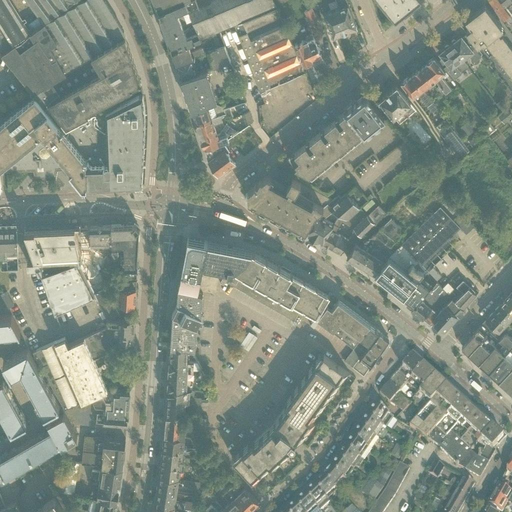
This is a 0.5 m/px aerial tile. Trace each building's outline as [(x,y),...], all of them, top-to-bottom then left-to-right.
[(0,0),(0,50),(2,53),(8,60),(35,94),(45,106),(49,104),(66,127),(65,128),(88,115),(86,112),(131,88),(140,83),(133,59),(128,45),(126,37),(124,33),(104,0),(0,0)] [(153,0),(159,12),(188,0),(153,0)] [(188,0),(159,12),(161,18),(164,16),(166,21),(167,23),(173,33),(167,36),(171,47),(171,49),(172,51),(197,40),(234,25),(277,7),(273,0),(188,0)] [(325,13),(333,35),(357,26),(346,0),(336,0),(339,7),(325,13)] [(382,0),(386,4),(384,6),(395,20),(404,13),(405,14),(420,1),(419,0),(382,0)] [(511,14),(500,0),(488,0),(503,19),(505,17),(511,25),(511,14)] [(511,0),(500,0),(505,6),(511,14),(511,0)] [(511,40),(484,4),(458,24),(511,93),(511,102),(511,103),(511,102),(511,40)] [(305,71),(277,7),(234,25),(252,69),(260,91),(305,71)] [(312,8),(304,11),(309,23),(317,19),(312,8)] [(304,40),(295,44),(303,64),(312,60),(316,69),(326,65),(312,34),(306,37),(307,39),(304,40),(304,41),(304,40)] [(452,43),(450,44),(462,59),(462,60),(469,54),(470,56),(470,57),(469,57),(469,58),(469,59),(470,60),(470,61),(471,62),(472,63),(473,63),(474,63),(475,63),(476,63),(477,63),(477,62),(478,62),(478,61),(479,61),(479,60),(479,59),(479,58),(479,57),(480,56),(480,55),(482,53),(475,44),(467,35),(463,38),(461,35),(456,40),(454,39),(451,41),(452,43)] [(191,42),(172,51),(174,58),(175,61),(175,62),(198,54),(205,52),(202,46),(194,49),(193,48),(192,43),(191,42)] [(224,44),(208,51),(214,67),(230,61),(224,44)] [(443,57),(438,61),(446,71),(445,71),(448,75),(452,72),(455,76),(467,67),(468,68),(468,67),(462,60),(462,59),(450,44),(449,45),(447,45),(445,47),(445,48),(439,53),(443,57)] [(198,54),(175,62),(176,62),(176,64),(177,65),(179,74),(181,78),(197,72),(194,64),(201,62),(199,58),(198,55),(198,54)] [(434,57),(424,64),(435,78),(435,79),(440,85),(446,92),(451,88),(443,79),(448,75),(445,71),(446,71),(438,61),(434,57)] [(424,64),(411,75),(422,89),(429,84),(430,86),(435,83),(433,81),(435,79),(435,78),(424,64)] [(197,72),(181,78),(182,83),(185,90),(186,93),(211,84),(206,70),(197,73),(197,72)] [(422,89),(411,75),(401,83),(413,97),(417,93),(432,112),(438,108),(422,89)] [(211,84),(186,93),(186,94),(190,104),(190,105),(191,109),(191,110),(207,105),(207,103),(207,102),(216,99),(211,84)] [(446,92),(440,85),(437,88),(443,94),(446,92)] [(410,103),(397,86),(379,101),(393,118),(410,103)] [(1,122),(0,123),(0,183),(1,190),(0,190),(1,190),(2,190),(0,177),(0,170),(66,168),(67,168),(82,187),(86,187),(108,186),(109,186),(138,184),(139,185),(139,184),(141,182),(142,182),(142,181),(143,163),(143,156),(144,152),(144,145),(144,139),(144,135),(145,128),(145,125),(145,116),(145,110),(144,107),(144,105),(144,100),(143,98),(143,94),(143,92),(142,88),(142,87),(133,92),(88,115),(65,128),(66,127),(49,104),(45,106),(35,94),(6,119),(1,122)] [(344,111),(345,112),(361,133),(363,132),(365,134),(372,128),(374,130),(376,127),(375,126),(384,119),(365,95),(357,101),(356,100),(355,100),(355,101),(353,104),(352,103),(351,104),(352,105),(344,111)] [(207,105),(191,110),(193,116),(194,118),(196,125),(212,119),(211,117),(220,115),(225,113),(224,109),(223,107),(216,104),(213,105),(212,101),(207,102),(207,103),(207,105)] [(511,114),(508,109),(498,116),(504,123),(511,117),(511,114)] [(249,112),(244,114),(248,125),(252,122),(249,112)] [(361,133),(345,112),(341,116),(339,114),(335,117),(335,118),(335,119),(335,120),(331,124),(347,145),(361,133)] [(212,119),(196,125),(198,130),(199,132),(201,139),(217,134),(214,125),(223,122),(220,115),(211,117),(212,119)] [(201,140),(204,147),(208,161),(224,149),(227,152),(229,151),(224,144),(229,142),(228,139),(233,136),(239,132),(227,123),(226,123),(219,134),(217,135),(217,134),(201,139),(201,140)] [(490,123),(483,129),(488,135),(495,129),(490,123)] [(320,132),(316,136),(332,157),(347,145),(331,124),(326,128),(324,126),(320,129),(321,129),(320,129),(320,130),(320,131),(320,132)] [(470,125),(463,131),(467,136),(474,130),(470,125)] [(453,130),(446,136),(454,146),(461,140),(453,130)] [(473,135),(467,139),(473,147),(479,142),(473,135)] [(306,144),(301,148),(317,169),(332,157),(316,136),(311,140),(309,138),(305,141),(306,141),(305,142),(305,143),(305,144),(306,144)] [(380,161),(374,153),(358,166),(366,177),(370,174),(371,176),(377,171),(379,174),(404,155),(398,147),(380,161)] [(289,158),(286,161),(287,163),(310,175),(317,169),(301,148),(296,152),(294,150),(290,153),(291,153),(290,153),(290,154),(290,155),(290,156),(291,156),(290,156),(290,157),(289,158)] [(208,161),(218,176),(235,163),(227,152),(224,149),(208,161)] [(462,159),(436,183),(445,193),(452,186),(459,193),(458,193),(466,200),(465,201),(472,208),(471,209),(479,216),(478,216),(485,223),(484,224),(492,231),(491,232),(498,239),(497,239),(505,246),(504,247),(511,254),(511,215),(510,214),(511,213),(504,206),(505,205),(498,198),(491,191),(492,190),(484,183),(485,182),(478,175),(479,174),(471,167),(470,167),(462,159)] [(56,168),(31,169),(34,179),(54,178),(56,168)] [(255,204),(305,232),(315,214),(322,207),(323,205),(325,206),(333,200),(292,177),(287,186),(267,175),(262,179),(260,178),(257,183),(256,182),(253,186),(245,192),(246,201),(254,206),(255,204)] [(333,224),(323,218),(332,210),(341,215),(348,219),(360,208),(346,192),(340,197),(338,195),(333,200),(325,206),(323,205),(322,207),(315,214),(305,232),(304,233),(322,243),(333,224)] [(378,205),(353,229),(361,236),(374,224),(375,224),(386,213),(378,205)] [(456,220),(463,214),(458,209),(452,215),(456,220)] [(384,261),(373,274),(374,275),(375,274),(402,297),(408,289),(412,285),(416,281),(418,279),(420,276),(424,271),(417,269),(416,267),(415,266),(412,263),(408,268),(410,270),(409,272),(399,264),(410,253),(416,258),(421,264),(453,233),(434,212),(416,230),(393,252),(390,255),(385,261),(384,261)] [(333,224),(322,243),(341,254),(348,240),(335,233),(343,220),(338,217),(334,224),(333,224)] [(139,228),(135,224),(111,225),(112,247),(112,248),(127,277),(136,278),(139,228)] [(82,263),(79,264),(88,280),(96,296),(106,318),(109,317),(110,317),(120,312),(116,304),(100,272),(100,271),(99,269),(100,268),(101,267),(102,267),(102,266),(103,265),(103,264),(104,263),(104,262),(104,261),(104,260),(103,258),(103,257),(102,255),(101,254),(100,253),(98,252),(97,252),(95,252),(94,251),(94,249),(112,248),(112,247),(111,225),(101,226),(89,226),(90,250),(82,250),(82,263)] [(81,227),(82,250),(90,250),(89,226),(88,226),(87,225),(82,226),(81,227)] [(75,228),(61,229),(79,264),(82,263),(81,227),(75,227),(75,228)] [(61,229),(26,230),(28,237),(27,237),(34,257),(28,257),(28,263),(37,263),(55,314),(95,297),(96,296),(88,280),(79,264),(61,229)] [(18,248),(18,240),(17,230),(0,230),(0,259),(6,259),(5,249),(18,248)] [(183,262),(182,266),(183,266),(193,269),(202,270),(203,265),(208,242),(208,241),(207,241),(204,241),(201,240),(188,237),(186,243),(183,262)] [(208,241),(208,242),(203,265),(221,269),(220,271),(229,273),(232,271),(249,258),(253,251),(253,250),(208,241)] [(318,287),(253,251),(249,258),(232,271),(233,272),(227,282),(298,322),(305,309),(313,314),(318,317),(325,303),(329,297),(330,295),(328,294),(325,292),(318,287)] [(181,270),(178,288),(178,289),(197,293),(198,290),(202,270),(193,269),(183,266),(182,266),(181,270)] [(433,267),(428,271),(437,280),(441,275),(433,267)] [(408,289),(402,296),(414,306),(416,304),(420,298),(425,292),(427,294),(434,286),(431,284),(423,277),(422,277),(418,281),(417,280),(416,281),(412,285),(408,289)] [(136,280),(126,280),(120,279),(119,304),(116,304),(120,312),(110,317),(109,317),(106,318),(110,325),(115,336),(116,332),(121,332),(120,341),(133,341),(134,319),(134,318),(124,317),(124,304),(128,304),(129,306),(133,306),(134,305),(135,305),(136,280)] [(414,306),(411,309),(416,313),(422,318),(431,307),(429,306),(435,299),(439,294),(444,289),(442,288),(437,282),(434,286),(427,294),(425,292),(420,298),(416,304),(414,306)] [(431,307),(422,318),(431,325),(433,322),(434,322),(438,316),(437,315),(439,314),(436,312),(441,307),(442,305),(441,305),(444,302),(446,300),(444,298),(448,294),(454,289),(448,282),(442,288),(444,289),(439,294),(435,299),(429,306),(431,307)] [(469,288),(454,301),(462,309),(463,309),(476,294),(469,288)] [(171,346),(170,347),(189,349),(190,349),(189,348),(195,348),(197,326),(202,326),(202,316),(201,315),(203,294),(202,294),(197,293),(178,289),(178,292),(177,292),(177,303),(177,304),(177,307),(174,312),(174,313),(173,313),(173,314),(172,314),(171,346)] [(511,311),(511,290),(501,302),(511,311)] [(446,300),(444,302),(454,313),(456,315),(457,316),(459,318),(465,312),(463,309),(462,309),(454,301),(448,294),(444,298),(446,300)] [(353,345),(355,344),(370,324),(338,300),(332,308),(327,304),(318,317),(317,317),(353,345)] [(438,316),(434,322),(442,329),(445,329),(457,316),(456,315),(454,313),(444,302),(441,305),(442,305),(441,307),(436,312),(439,314),(437,315),(438,316)] [(511,311),(501,302),(493,311),(507,323),(511,318),(511,317),(511,311)] [(493,311),(482,324),(489,331),(495,336),(498,332),(507,323),(493,311)] [(0,407),(13,432),(0,437),(0,463),(8,478),(79,438),(11,313),(0,313),(0,407)] [(344,360),(352,366),(368,346),(379,331),(370,324),(355,344),(353,345),(355,347),(344,360)] [(461,346),(468,352),(480,340),(489,331),(482,324),(461,346)] [(105,383),(104,383),(100,373),(101,372),(101,366),(98,368),(94,359),(121,347),(115,336),(110,325),(68,344),(65,337),(33,351),(38,361),(61,402),(65,408),(78,403),(91,397),(107,389),(107,388),(105,383)] [(379,331),(368,346),(378,354),(387,341),(388,338),(379,331)] [(236,339),(242,342),(246,335),(240,332),(236,339)] [(489,349),(478,361),(488,371),(507,350),(506,349),(511,342),(511,338),(507,334),(503,334),(490,348),(489,349)] [(480,340),(468,352),(478,361),(489,349),(480,340)] [(488,371),(498,380),(511,365),(511,342),(506,349),(507,350),(488,371)] [(368,346),(352,366),(355,368),(363,374),(378,354),(368,346)] [(169,361),(189,362),(189,359),(189,353),(192,353),(190,349),(189,349),(170,347),(170,349),(170,351),(169,361)] [(324,355),(276,420),(275,421),(275,422),(275,423),(275,424),(276,425),(272,429),(271,428),(270,428),(269,428),(268,429),(234,460),(257,485),(258,484),(255,481),(262,473),(266,477),(267,476),(263,473),(271,465),(277,471),(278,470),(274,467),(282,459),(286,463),(286,462),(283,458),(291,451),(294,455),(295,454),(288,447),(290,446),(291,446),(292,447),(293,446),(294,446),(295,445),(295,444),(295,443),(295,442),(294,441),(295,440),(303,445),(304,444),(300,441),(306,433),(310,436),(311,435),(307,432),(313,423),(317,426),(318,425),(311,420),(318,411),(322,414),(323,414),(318,411),(325,402),(329,405),(330,404),(326,401),(332,392),(336,395),(337,394),(333,391),(339,382),(343,385),(344,385),(340,382),(346,373),(350,376),(351,375),(338,365),(324,355)] [(411,359),(379,394),(390,404),(399,393),(407,384),(423,366),(416,359),(413,357),(411,359)] [(169,361),(169,374),(202,376),(205,376),(201,370),(199,369),(198,375),(192,375),(193,363),(189,362),(169,361)] [(507,388),(511,392),(511,365),(498,380),(507,388)] [(407,384),(419,394),(425,388),(435,377),(423,366),(407,384)] [(202,376),(169,374),(168,389),(189,391),(189,390),(191,390),(192,380),(202,381),(202,376)] [(419,394),(412,402),(424,412),(446,387),(435,377),(425,388),(419,394)] [(409,428),(427,439),(461,401),(446,387),(424,412),(409,428)] [(107,389),(91,397),(95,406),(104,406),(128,408),(130,391),(107,389)] [(168,389),(167,402),(184,404),(185,403),(192,403),(192,409),(206,399),(201,399),(201,398),(194,397),(195,390),(191,390),(189,390),(189,391),(168,389)] [(399,393),(390,404),(403,412),(410,404),(399,393)] [(427,439),(438,446),(471,409),(461,401),(427,439)] [(167,402),(166,417),(181,418),(180,417),(186,413),(184,411),(184,404),(167,402)] [(375,405),(367,416),(381,425),(386,429),(394,418),(388,414),(375,405)] [(128,408),(104,406),(104,412),(97,411),(96,422),(105,422),(105,424),(113,425),(113,423),(127,424),(128,408)] [(438,447),(457,466),(492,428),(471,409),(438,446),(438,447)] [(360,426),(373,436),(381,425),(367,416),(360,426)] [(165,426),(164,435),(184,437),(185,437),(186,426),(183,426),(183,423),(186,423),(181,418),(166,417),(166,421),(165,421),(165,426)] [(352,437),(366,447),(371,451),(379,440),(373,436),(360,426),(352,437)] [(470,452),(457,466),(458,466),(471,474),(480,479),(495,453),(492,450),(503,438),(492,428),(478,443),(485,449),(479,459),(476,457),(470,452)] [(407,434),(403,440),(410,444),(413,439),(407,434)] [(105,437),(86,435),(84,450),(99,452),(124,455),(125,439),(105,437)] [(164,435),(163,448),(182,451),(188,451),(191,452),(194,452),(195,447),(186,446),(186,444),(183,444),(184,437),(164,435)] [(345,448),(358,457),(366,447),(352,437),(345,448)] [(396,445),(394,450),(401,455),(404,449),(396,445)] [(163,448),(161,462),(189,466),(190,459),(185,458),(185,457),(182,457),(182,451),(163,448)] [(345,448),(337,459),(351,468),(353,464),(358,467),(363,461),(358,457),(345,448)] [(84,450),(82,464),(101,466),(122,468),(124,455),(99,452),(84,450)] [(391,455),(398,459),(399,459),(401,455),(394,450),(391,455)] [(337,459),(329,470),(336,474),(329,482),(335,489),(343,479),(351,468),(337,459)] [(67,462),(64,486),(75,487),(78,463),(67,462)] [(161,462),(159,475),(179,479),(180,471),(183,472),(183,470),(189,471),(189,466),(161,462)] [(511,462),(500,483),(503,485),(506,481),(510,477),(511,473),(511,462)] [(399,463),(397,468),(406,474),(409,469),(399,463)] [(435,463),(428,474),(436,479),(437,479),(444,468),(435,463)] [(99,477),(98,483),(119,486),(121,473),(122,468),(101,466),(100,471),(93,470),(92,475),(99,477)] [(397,468),(394,473),(404,479),(406,474),(397,468)] [(383,469),(381,472),(390,478),(392,473),(383,469)] [(324,477),(314,486),(325,498),(335,489),(329,482),(336,474),(329,470),(324,477)] [(390,478),(381,472),(375,483),(384,489),(390,478)] [(394,473),(391,478),(401,484),(404,479),(394,473)] [(428,474),(421,488),(429,492),(430,493),(437,479),(436,479),(428,474)] [(159,475),(157,490),(175,493),(177,484),(187,486),(187,487),(198,489),(198,488),(203,488),(205,489),(206,483),(188,480),(179,479),(159,475)] [(391,478),(389,483),(399,489),(401,484),(391,478)] [(445,481),(444,484),(449,487),(456,491),(455,492),(468,499),(476,486),(467,481),(463,478),(460,483),(454,479),(454,480),(453,480),(451,485),(445,481)] [(371,480),(362,493),(367,497),(376,484),(371,480)] [(94,482),(91,497),(117,502),(119,486),(98,483),(94,482)] [(389,483),(386,487),(396,493),(399,489),(389,483)] [(233,484),(227,490),(247,511),(258,502),(245,488),(240,492),(233,484)] [(376,484),(367,497),(373,501),(374,501),(383,489),(383,488),(382,488),(381,487),(376,484)] [(314,486),(305,495),(316,507),(320,511),(330,502),(325,498),(314,486)] [(386,489),(383,492),(393,498),(396,494),(396,493),(386,487),(386,489)] [(449,487),(442,499),(449,503),(450,501),(456,505),(454,509),(459,511),(460,511),(468,499),(455,492),(456,491),(449,487)] [(498,487),(493,497),(511,508),(511,500),(510,500),(511,495),(511,494),(507,492),(498,487)] [(415,500),(422,504),(429,492),(421,488),(415,500)] [(64,511),(66,500),(67,495),(62,493),(60,490),(52,496),(53,498),(43,506),(39,509),(38,510),(34,511),(64,511)] [(155,504),(190,509),(195,510),(196,503),(185,501),(185,502),(174,501),(175,493),(157,490),(155,504)] [(224,492),(222,494),(230,502),(224,508),(227,511),(246,511),(247,511),(227,490),(224,492)] [(383,492),(380,497),(390,502),(393,498),(383,492)] [(5,506),(0,493),(0,511),(20,511),(16,502),(5,506)] [(67,495),(66,500),(74,502),(75,496),(68,494),(67,495)] [(321,511),(316,507),(305,495),(295,503),(303,511),(321,511)] [(437,496),(435,499),(441,502),(435,511),(436,511),(459,511),(454,509),(456,505),(450,501),(449,503),(442,499),(437,496)] [(97,499),(95,511),(96,511),(114,511),(117,502),(91,497),(91,498),(97,499)] [(380,497),(377,501),(387,507),(390,502),(380,497)] [(511,511),(511,508),(493,497),(487,506),(488,506),(497,511),(502,511),(504,509),(509,511),(511,511)] [(377,501),(374,506),(384,511),(387,507),(377,501)] [(303,511),(295,503),(286,511),(303,511)]
